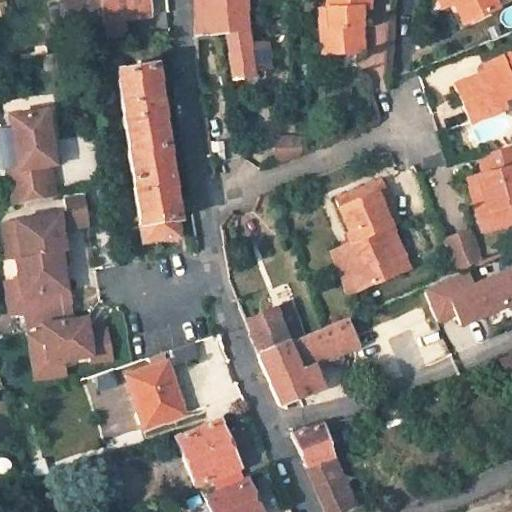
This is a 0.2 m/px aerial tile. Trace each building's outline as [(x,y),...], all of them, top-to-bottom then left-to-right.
[(147,17),(144,0),(99,0),(104,36),(121,33),(120,20),(147,17)] [(242,0),(193,0),(194,35),(219,32),(229,77),(254,74),(244,30),(242,0)] [(320,12),(321,31),(328,31),(329,55),(367,53),(365,11),(372,11),(370,0),(327,0),(328,12),(320,12)] [(457,0),(459,2),(469,22),(504,4),(502,0),(457,0)] [(328,31),(321,31),(322,55),(329,55),(328,31)] [(166,33),(117,42),(118,50),(167,42),(166,33)] [(111,64),(141,252),(181,245),(150,58),(111,64)] [(511,59),(491,68),(493,74),(458,89),(474,126),(508,111),(506,104),(511,101),(511,59)] [(61,164),(53,111),(17,117),(25,168),(15,170),(21,203),(60,197),(61,197),(56,165),(61,164)] [(282,136),(282,163),(308,153),(307,136),(282,136)] [(511,152),(475,162),(479,176),(471,178),(481,214),(472,217),(478,236),(511,225),(511,209),(511,207),(511,206),(511,152)] [(414,266),(396,225),(405,221),(387,178),(343,197),(360,238),(345,244),(363,288),(414,266)] [(462,181),(472,217),(481,214),(471,178),(462,181)] [(0,248),(2,261),(15,259),(62,252),(65,251),(61,230),(87,226),(82,193),(61,197),(60,197),(63,215),(0,223),(0,248)] [(480,265),(467,231),(447,241),(462,272),(466,270),(480,265)] [(363,288),(345,244),(338,247),(356,291),(363,288)] [(8,312),(23,310),(21,296),(37,294),(39,309),(70,305),(62,252),(15,259),(18,280),(4,282),(8,312)] [(462,272),(422,288),(437,323),(454,315),(459,327),(511,304),(511,273),(511,272),(473,288),(466,270),(462,272)] [(41,324),(72,319),(70,305),(39,309),(37,294),(21,296),(23,310),(26,329),(41,324)] [(257,353),(304,335),(288,301),(246,319),(257,353)] [(65,379),(63,365),(111,358),(107,329),(87,332),(85,317),(72,319),(41,324),(42,332),(24,334),(30,384),(65,379)] [(317,387),(308,366),(352,346),(341,320),(304,335),(257,353),(279,403),(317,387)] [(164,350),(122,364),(143,427),(183,413),(164,350)] [(245,480),(243,477),(219,421),(177,437),(196,483),(212,477),(218,491),(245,480)] [(295,435),(307,467),(314,485),(324,511),(330,511),(351,504),(323,426),(295,435)] [(261,511),(248,479),(245,480),(218,491),(206,496),(212,511),(261,511)]
